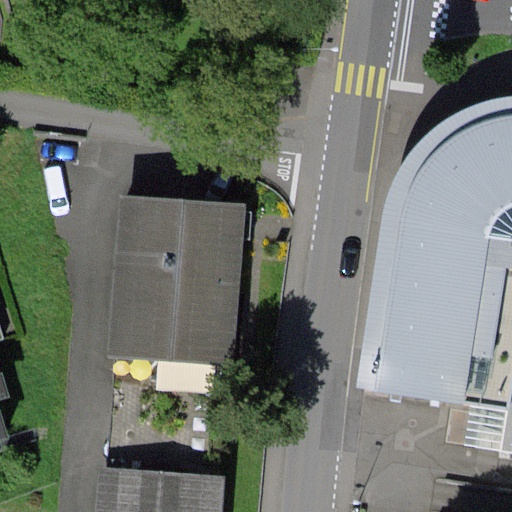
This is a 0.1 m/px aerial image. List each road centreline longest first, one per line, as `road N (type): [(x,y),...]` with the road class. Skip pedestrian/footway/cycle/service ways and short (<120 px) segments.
road 1 (residential): [(0,102),(349,167)]
road 2 (residential): [(309,511),(349,167)]
road 3 (residential): [(349,167),(374,0)]
